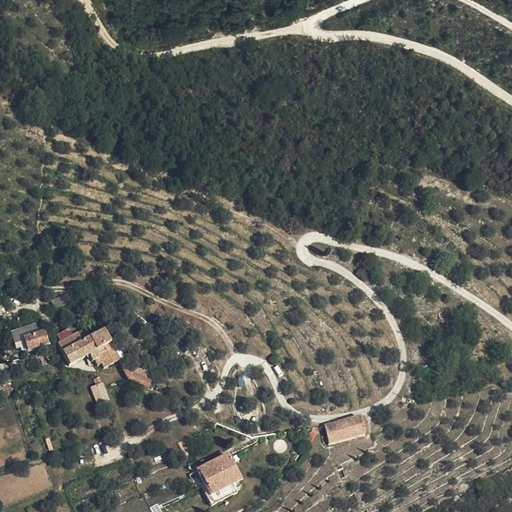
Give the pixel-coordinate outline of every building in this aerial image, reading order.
[(102,366),(117,358),(118,357),(112,348),(116,346),(112,341),(110,342),(101,327),(88,334),(98,354),(92,358),(94,362),(98,360),(102,366)] [(23,339),(27,351),(49,344),(44,331),(23,339)] [(77,341),(86,355),(89,359),(92,358),(98,354),(88,334),(77,341)] [(75,337),(59,344),(70,363),(86,355),(77,341),(75,337)] [(126,354),(123,357),(130,370),(134,372),(138,365),(137,364),(135,366),(126,354)] [(125,373),(145,383),(148,379),(134,372),(130,370),(123,357),(121,355),(118,357),(117,358),(125,373)] [(134,372),(148,379),(152,372),(138,365),(134,372)] [(95,402),(108,399),(104,382),(91,386),(95,402)] [(366,437),(361,420),(320,431),(324,448),(366,437)] [(193,474),(199,487),(203,485),(209,497),(231,487),(239,483),(232,471),(235,469),(229,455),(216,463),(193,474)] [(203,485),(199,487),(211,511),(237,499),(231,487),(209,497),(203,485)]
